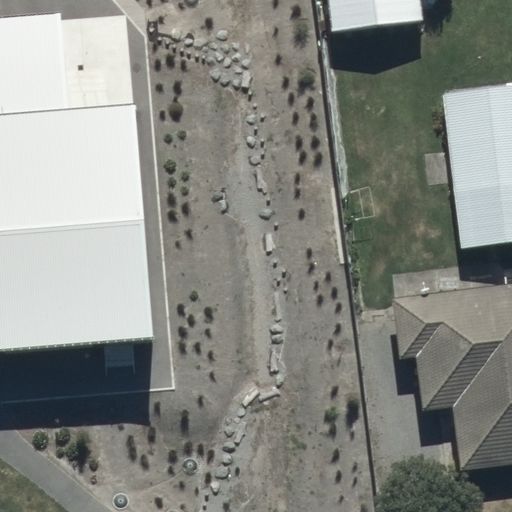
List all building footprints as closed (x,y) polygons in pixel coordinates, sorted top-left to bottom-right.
[(419,0),(325,0),(330,32),(422,21),(419,0)] [(511,16),(498,0),(465,0),(429,33),(455,64),(511,17),(511,16)] [(122,18),(0,26),(0,350),(145,340),(122,18)] [(150,99),(153,160),(298,146),(292,86),(256,89),(254,71),(214,74),(216,93),(150,99)] [(511,83),(443,92),(461,249),(511,242),(511,83)] [(160,197),(163,230),(241,224),(238,192),(160,197)] [(511,282),(391,298),(398,357),(414,355),(421,410),(452,406),(460,469),(511,462),(511,282)]
